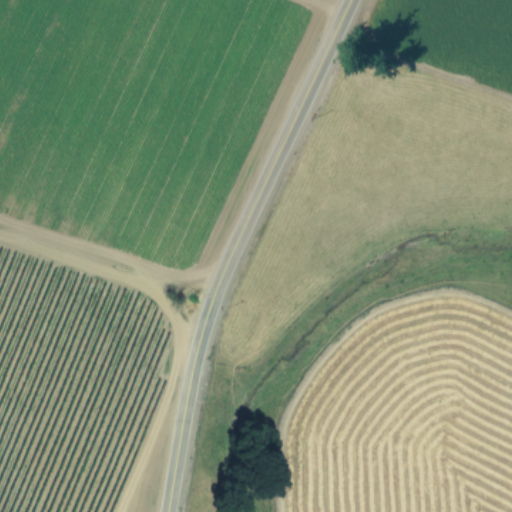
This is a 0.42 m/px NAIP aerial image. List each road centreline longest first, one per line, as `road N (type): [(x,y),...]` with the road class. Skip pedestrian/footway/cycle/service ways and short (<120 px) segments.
road 1 (tertiary): [(203,318),(347,0)]
road 2 (tertiary): [(165,511),(203,318)]
